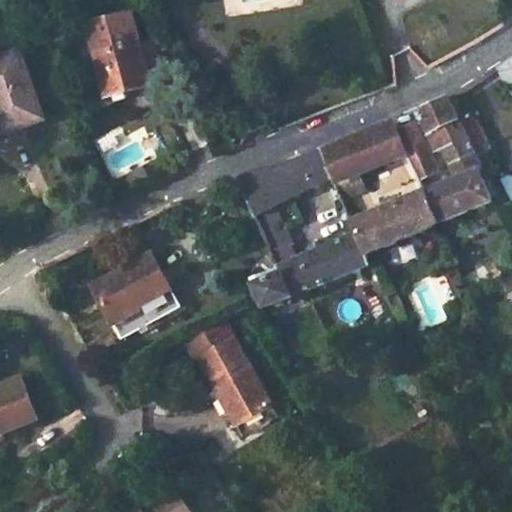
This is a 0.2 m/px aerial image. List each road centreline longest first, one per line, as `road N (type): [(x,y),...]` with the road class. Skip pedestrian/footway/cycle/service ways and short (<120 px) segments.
road 1 (residential): [(0,285),(92,228),(399,93),(511,32)]
road 2 (unknown): [(33,264),(136,428),(108,463)]
